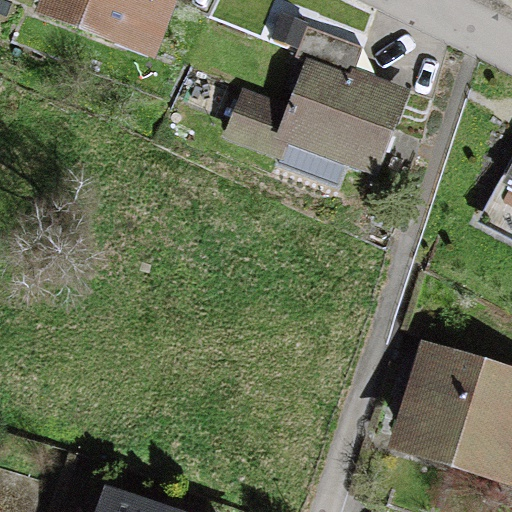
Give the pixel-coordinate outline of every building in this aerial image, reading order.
[(48,0),(44,11),(118,39),(124,24),(156,37),(169,0),(48,0)] [(373,166),(399,98),(351,80),(363,49),(307,27),(295,59),(314,66),(295,115),(245,96),(229,136),(341,178),(348,157),(373,166)] [(511,179),(491,218),(511,229),(511,179)] [(511,449),(511,384),(433,360),(426,380),(411,375),(403,402),(418,406),(408,440),(506,470),(511,449)] [(0,511),(36,511),(45,482),(0,468),(0,511)] [(138,511),(112,503),(108,511),(138,511)]
